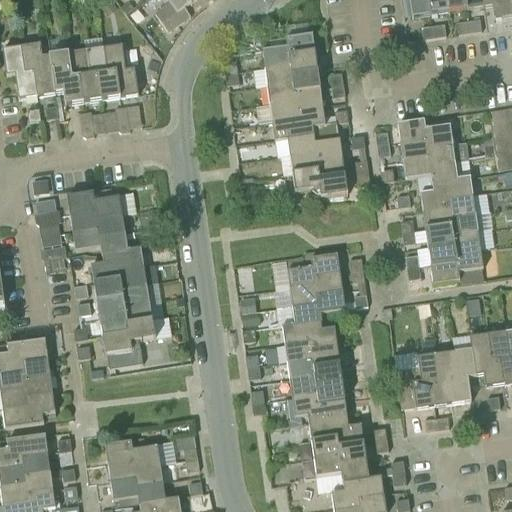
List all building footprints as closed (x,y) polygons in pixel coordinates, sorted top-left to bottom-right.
[(164,0),(169,6),(154,16),(168,36),(185,24),(178,15),(199,0),(164,0)] [(408,0),(412,21),(430,19),(427,0),(408,0)] [(427,0),(430,19),(448,16),(446,0),(427,0)] [(446,0),(448,16),(466,13),(464,0),(446,0)] [(464,0),(466,13),(484,11),(482,0),(464,0)] [(494,22),(511,19),(511,16),(509,0),(482,0),(484,11),(492,9),(494,22)] [(118,13),(109,1),(99,9),(108,21),(118,13)] [(134,11),(129,5),(121,10),(126,17),(134,11)] [(468,24),(470,37),(481,35),(480,23),(468,24)] [(458,38),(470,37),(468,24),(456,26),(458,38)] [(432,30),(434,42),(446,40),(444,28),(432,30)] [(422,44),(434,42),(432,30),(421,31),(422,44)] [(288,61),(315,58),(312,38),(286,41),(287,50),(262,54),(264,72),(289,69),(288,61)] [(37,100),(55,98),(50,59),(42,60),(40,47),(21,50),(25,76),(33,75),(37,100)] [(116,77),(119,102),(138,99),(134,72),(125,74),(122,49),(102,52),(106,78),(116,77)] [(19,103),(37,100),(33,75),(25,76),(21,50),(2,53),(6,80),(15,78),(19,103)] [(101,104),(119,102),(116,77),(106,78),(102,52),(86,54),(89,80),(98,79),(101,104)] [(83,107),(101,104),(98,79),(89,80),(86,54),(67,57),(70,83),(80,82),(83,107)] [(65,109),(83,107),(80,82),(70,83),(67,57),(50,59),(55,98),(63,97),(65,109)] [(291,79),(317,74),(315,58),(288,61),(289,69),(264,72),(267,91),(292,88),(291,79)] [(225,78),(237,76),(236,64),(223,66),(225,78)] [(293,97),(320,94),(317,74),(291,79),(292,88),(267,91),(269,108),(294,105),(293,97)] [(237,76),(225,78),(227,89),(239,88),(237,76)] [(331,90),(343,89),(341,77),(329,79),(331,90)] [(343,89),(331,90),(332,102),(345,100),(343,89)] [(295,115),(322,111),(320,94),(293,97),(294,105),(269,108),(272,126),(296,123),(295,115)] [(58,122),(57,110),(44,112),(46,124),(58,122)] [(116,126),(128,124),(127,111),(115,112),(116,126)] [(274,144),(287,143),(314,139),(313,131),(325,129),(322,111),(295,115),(296,123),(272,126),(274,144)] [(490,127),(511,123),(511,111),(511,112),(488,115),(490,127)] [(41,124),(39,112),(27,114),(29,126),(41,124)] [(336,127),(348,126),(346,114),(334,115),(336,127)] [(81,131),(93,129),(91,116),(79,118),(81,131)] [(492,139),(511,135),(511,123),(490,127),(492,139)] [(128,124),(116,126),(118,134),(121,137),(130,136),(128,124)] [(453,148),(450,129),(425,132),(424,124),(397,127),(400,148),(426,144),(427,152),(453,148)] [(93,129),(81,131),(82,140),(86,142),(94,140),(93,129)] [(493,151),(511,148),(511,135),(492,139),(493,146),(493,151)] [(376,150),(389,148),(387,136),(375,138),(376,150)] [(317,165),(342,162),(340,143),(315,146),(314,139),(287,143),(289,160),(316,157),(317,165)] [(352,153),(365,152),(363,140),(351,141),(352,153)] [(455,164),(468,162),(466,146),(453,148),(427,152),(426,144),(400,148),(402,165),(428,162),(430,169),(455,166),(455,164)] [(489,161),(494,160),(493,151),(493,146),(483,148),(485,161),(489,161)] [(389,148),(376,150),(378,161),(390,160),(389,148)] [(495,163),(511,160),(511,148),(493,151),(494,160),(495,163)] [(319,183),(345,179),(342,162),(317,165),(316,157),(289,160),(292,178),(318,174),(319,183)] [(511,160),(495,163),(495,167),(496,175),(511,172),(511,160)] [(455,166),(430,169),(428,162),(402,165),(405,183),(430,179),(431,188),(457,184),(457,183),(455,166)] [(356,178),(368,176),(366,165),(354,166),(356,178)] [(380,174),(381,186),(394,185),(392,173),(380,174)] [(318,174),(292,178),(294,197),(319,193),(320,202),(347,198),(345,179),(319,183),(318,174)] [(368,176),(356,178),(357,190),(370,188),(368,176)] [(511,189),(511,176),(503,177),(505,191),(511,189)] [(432,195),(420,197),(422,216),(447,212),(446,203),(473,199),(470,181),(457,183),(457,184),(431,188),(432,195)] [(48,182),(32,184),(34,200),(50,197),(48,182)] [(113,201),(111,192),(100,194),(101,203),(113,201)] [(96,224),(122,219),(119,200),(113,201),(101,203),(94,204),(93,195),(66,200),(69,218),(94,215),(96,224)] [(398,212),(410,210),(409,199),(396,200),(398,212)] [(422,216),(425,233),(450,230),(449,221),(475,217),(473,199),(446,203),(447,212),(422,216)] [(511,222),(511,211),(503,213),(504,224),(511,222)] [(46,216),(47,228),(61,226),(59,214),(46,216)] [(125,237),(122,219),(96,224),(94,215),(69,218),(72,237),(97,233),(98,242),(125,237)] [(39,229),(47,228),(46,216),(34,218),(35,227),(39,229)] [(425,233),(427,252),(453,249),(451,239),(478,235),(475,217),(449,221),(450,230),(425,233)] [(402,237),(414,235),(412,224),(400,225),(402,237)] [(101,258),(128,253),(125,237),(98,242),(97,233),(72,237),(75,255),(100,251),(101,258)] [(414,235),(402,237),(403,249),(415,247),(414,235)] [(427,252),(430,269),(455,266),(454,258),(480,254),(478,235),(451,239),(453,249),(427,252)] [(52,251),(54,263),(66,261),(64,249),(52,251)] [(44,265),(54,263),(52,251),(40,254),(41,262),(44,265)] [(90,269),(93,288),(120,284),(119,275),(144,271),(140,251),(128,253),(101,258),(103,267),(90,269)] [(455,266),(430,269),(432,288),(459,284),(458,275),(483,272),(480,254),(454,258),(455,266)] [(313,282),(340,278),(337,258),(310,262),(311,271),(287,274),(289,294),(314,290),(313,282)] [(407,272),(419,271),(417,259),(405,261),(407,272)] [(350,276),(363,274),(361,262),(349,264),(350,276)] [(93,288),(96,305),(123,302),(121,293),(146,289),(144,271),(119,275),(120,284),(93,288)] [(419,271),(407,272),(408,284),(420,282),(419,271)] [(363,274),(350,276),(352,287),(364,286),(363,274)] [(316,300),(342,296),(340,278),(313,282),(314,290),(289,294),(292,312),(317,308),(316,300)] [(74,291),(76,302),(88,301),(86,289),(74,291)] [(96,305),(99,324),(125,320),(124,310),(149,306),(146,289),(121,293),(123,302),(96,305)] [(294,327),(321,323),(320,317),(345,314),(342,296),(316,300),(317,308),(292,312),(294,327)] [(368,310),(366,299),(354,300),(355,312),(368,310)] [(255,315),(254,301),(240,303),(241,317),(255,315)] [(77,308),(79,320),(91,318),(89,306),(77,308)] [(99,324),(102,341),(127,337),(126,329),(152,325),(149,306),(124,310),(125,320),(99,324)] [(382,323),(394,321),(392,311),(381,312),(382,323)] [(259,332),(257,316),(240,318),(242,334),(259,332)] [(311,355),(337,350),(334,331),(322,333),(321,323),(294,327),(294,328),(283,329),(285,350),(310,346),(311,355)] [(127,337),(102,341),(105,360),(132,355),(130,346),(155,342),(152,325),(126,329),(127,337)] [(75,345),(88,343),(86,331),(73,333),(75,345)] [(243,347),(256,345),(254,333),(242,335),(243,347)] [(502,388),(511,386),(511,360),(509,361),(505,335),(487,337),(490,364),(498,362),(502,388)] [(483,378),(485,390),(502,388),(498,362),(490,364),(487,337),(469,340),(471,353),(472,353),(475,379),(483,378)] [(23,366),(48,362),(45,343),(6,348),(7,357),(0,357),(0,377),(24,373),(23,366)] [(314,372),(339,367),(337,350),(311,355),(310,346),(285,350),(288,367),(312,363),(314,372)] [(78,364),(91,362),(89,350),(76,352),(78,364)] [(458,381),(449,382),(452,408),(471,405),(467,380),(475,379),(472,353),(471,353),(454,355),(458,381)] [(434,410),(452,408),(449,382),(458,381),(454,355),(436,357),(439,384),(431,385),(434,410)] [(415,413),(434,410),(431,385),(439,384),(436,357),(417,360),(421,385),(412,386),(415,413)] [(247,372),(259,370),(257,358),(245,360),(247,372)] [(25,384),(50,380),(48,362),(23,366),(24,373),(0,377),(0,395),(26,392),(25,384)] [(316,389),(342,385),(339,367),(314,372),(312,363),(288,367),(290,385),(315,381),(316,389)] [(259,370),(247,372),(248,383),(261,382),(259,370)] [(27,401),(53,398),(50,380),(25,384),(26,392),(0,395),(0,397),(2,413),(28,409),(27,401)] [(319,408),(344,404),(342,385),(316,389),(315,381),(290,385),(293,402),(318,398),(319,408)] [(252,407),(264,406),(262,394),(250,396),(252,407)] [(28,409),(2,413),(5,432),(44,427),(42,418),(55,416),(53,398),(27,401),(28,409)] [(310,428),(347,422),(344,404),(319,408),(318,398),(293,402),(295,420),(308,418),(310,428)] [(500,413),(498,400),(486,402),(488,414),(500,413)] [(264,406),(252,407),(253,419),(266,417),(264,406)] [(474,429),(472,417),(461,419),(462,431),(474,429)] [(436,422),(437,434),(449,433),(447,421),(436,422)] [(339,451),(364,447),(361,428),(348,430),(347,422),(310,428),(312,446),(337,442),(339,451)] [(426,436),(437,434),(436,422),(424,424),(426,436)] [(374,445),(387,444),(385,432),(373,434),(374,445)] [(22,461),(48,458),(45,439),(6,444),(7,453),(0,453),(0,472),(23,470),(22,461)] [(145,450),(144,441),(134,442),(135,451),(145,450)] [(59,456),(71,454),(70,442),(57,444),(59,456)] [(341,469),(366,465),(364,447),(339,451),(337,442),(312,446),(315,464),(340,460),(341,469)] [(387,444),(374,445),(376,457),(388,455),(387,444)] [(133,473),(160,469),(157,450),(132,454),(131,445),(104,449),(107,468),(132,464),(133,473)] [(185,465),(197,463),(195,451),(183,453),(185,465)] [(280,457),(272,458),(273,468),(281,467),(280,457)] [(25,479),(50,475),(48,458),(22,461),(23,470),(0,472),(0,491),(26,488),(25,479)] [(342,478),(343,487),(369,484),(368,482),(366,465),(341,469),(340,460),(315,464),(317,481),(342,478)] [(197,463),(185,465),(187,476),(199,474),(197,463)] [(163,487),(160,469),(133,473),(132,464),(107,468),(110,485),(135,482),(137,491),(163,487)] [(392,478),(404,477),(403,465),(390,467),(391,471),(392,478)] [(392,478),(391,471),(379,473),(380,480),(381,480),(392,478)] [(75,484),(74,472),(61,474),(63,486),(75,484)] [(27,497),(53,493),(50,475),(25,479),(26,488),(0,491),(0,493),(2,509),(29,506),(27,497)] [(404,477),(392,478),(394,490),(406,488),(404,477)] [(358,511),(360,511),(359,503),(384,500),(381,480),(380,480),(368,482),(369,484),(343,487),(344,494),(331,496),(332,511),(358,511)] [(165,503),(163,487),(137,491),(135,482),(110,485),(113,504),(138,500),(139,507),(165,503)] [(203,497),(201,486),(188,487),(190,499),(203,497)] [(78,502),(76,490),(64,492),(65,504),(78,502)] [(29,506),(2,509),(2,511),(54,511),(55,511),(53,493),(27,497),(29,506)] [(360,511),(358,511),(385,511),(384,500),(359,503),(360,511)] [(179,511),(178,501),(165,503),(139,507),(139,511),(179,511)] [(396,511),(409,511),(408,502),(396,504),(396,511)]
